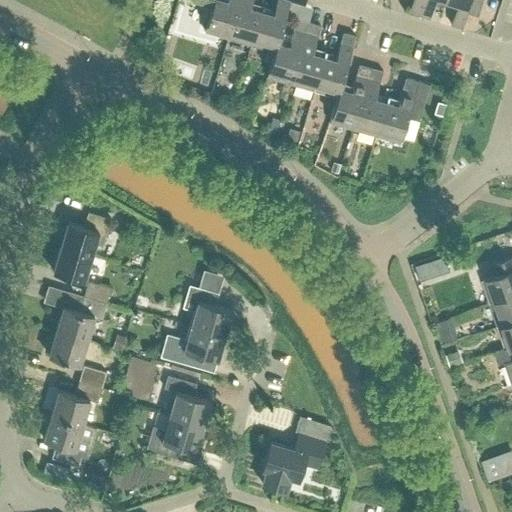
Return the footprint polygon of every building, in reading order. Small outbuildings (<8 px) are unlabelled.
[(203,29),(227,36),(237,0),(179,0),(190,3),(190,0),(202,0),(211,2),(203,29)] [(237,0),(227,36),(250,42),(260,8),(249,5),(250,0),(237,0)] [(250,42),(273,49),(276,39),(277,39),(288,0),(274,0),(271,11),(260,8),(250,42)] [(410,0),(407,9),(418,12),(421,0),(410,0)] [(432,0),(421,0),(418,12),(429,15),(432,0)] [(447,0),(455,2),(450,22),(462,25),(468,0),(447,0)] [(265,74),(290,81),(307,19),(296,16),(288,43),(277,39),(276,39),(273,49),(265,74)] [(290,81),(313,88),(323,53),(312,49),(320,23),(307,19),(290,81)] [(313,88),(335,95),(336,95),(339,85),(340,85),(350,50),(349,50),(354,33),(343,29),(335,56),(323,53),(313,88)] [(328,119),(352,126),(370,65),(358,61),(350,88),(340,85),(339,85),(336,95),(335,95),(328,119)] [(352,126),(375,133),(386,98),(374,95),(382,68),(370,65),(352,126)] [(429,82),(417,79),(405,75),(397,102),(386,98),(375,133),(399,140),(402,131),(413,135),(418,118),(429,82)] [(101,244),(105,232),(110,216),(87,209),(82,225),(66,220),(58,244),(90,254),(93,242),(101,244)] [(82,278),(90,254),(58,244),(51,269),(82,278)] [(456,252),(434,259),(439,276),(461,269),(456,252)] [(488,276),(496,298),(496,299),(511,293),(511,255),(489,263),(493,274),(488,276)] [(86,280),(82,294),(105,301),(109,287),(86,280)] [(181,306),(192,309),(188,323),(224,333),(231,308),(214,303),(217,290),(188,282),(184,295),(181,306)] [(65,290),(61,304),(53,328),(85,338),(92,314),(100,316),(105,301),(82,294),(81,295),(65,290)] [(490,300),(498,324),(511,318),(511,293),(496,299),(496,298),(490,300)] [(511,318),(498,324),(506,346),(511,344),(511,318)] [(159,355),(166,357),(196,365),(200,353),(217,358),(224,333),(188,323),(184,337),(166,332),(159,355)] [(77,362),(85,338),(53,328),(46,352),(77,362)] [(119,348),(123,335),(115,333),(111,346),(119,348)] [(511,344),(506,346),(506,348),(495,352),(498,363),(504,361),(511,382),(511,381),(511,344)] [(82,363),(77,379),(100,385),(105,370),(82,363)] [(173,388),(166,414),(202,424),(209,398),(192,393),(195,381),(166,373),(163,385),(173,388)] [(57,389),(49,413),(80,422),(87,398),(96,400),(100,385),(77,379),(73,393),(57,389)] [(281,414),(299,421),(306,402),(288,395),(281,414)] [(58,442),(54,457),(76,463),(80,448),(73,446),(80,422),(49,413),(42,437),(58,442)] [(166,414),(163,427),(151,424),(148,435),(145,448),(173,456),(177,443),(195,448),(202,424),(166,414)] [(301,461),(316,465),(323,437),(297,430),(293,446),(269,440),(261,466),(265,467),(261,481),(280,486),(284,472),(296,476),(301,461)]
